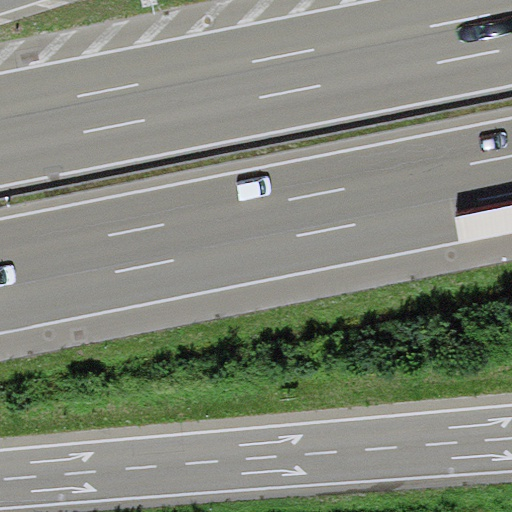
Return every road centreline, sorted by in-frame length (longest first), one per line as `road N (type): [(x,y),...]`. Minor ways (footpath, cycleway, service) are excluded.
road 1 (motorway): [(0,276),(511,176)]
road 2 (motorway): [(511,30),(0,129)]
road 3 (motorway): [(0,484),(511,445)]
